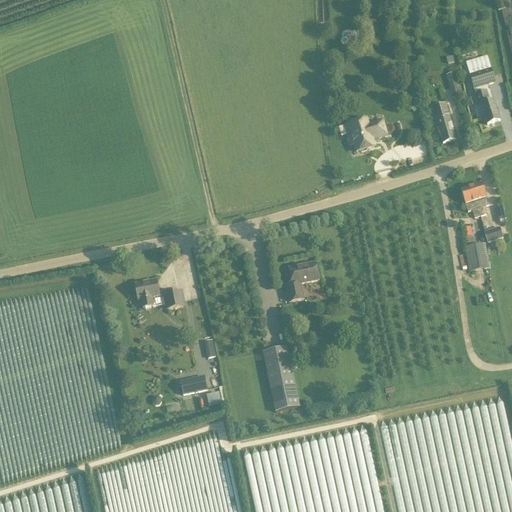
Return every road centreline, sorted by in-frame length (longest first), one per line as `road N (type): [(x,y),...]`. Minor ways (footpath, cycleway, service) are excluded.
road 1 (unclassified): [(511,145),(382,189),(0,276)]
road 2 (track): [(162,0),(214,229)]
